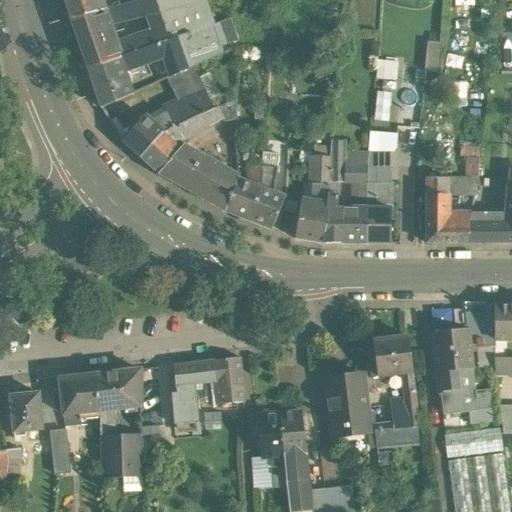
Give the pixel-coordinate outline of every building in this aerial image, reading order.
[(64,0),(71,19),(104,10),(100,0),(64,0)] [(100,0),(104,10),(104,11),(141,2),(148,0),(100,0)] [(148,0),(141,2),(145,16),(150,31),(155,45),(159,44),(212,25),(203,0),(148,0)] [(474,13),(473,0),(455,0),(456,14),(474,13)] [(141,2),(104,11),(109,24),(145,16),(141,2)] [(104,10),(71,19),(88,68),(120,57),(117,47),(115,43),(109,24),(104,11),(104,10)] [(212,25),(159,44),(163,58),(165,64),(155,68),(159,81),(222,53),(212,25)] [(150,31),(115,43),(117,47),(120,57),(155,45),(150,31)] [(440,45),(428,43),(424,71),(436,73),(440,45)] [(155,45),(120,57),(124,69),(125,71),(163,58),(159,44),(155,45)] [(124,69),(120,57),(88,68),(102,107),(133,93),(125,71),(124,69)] [(399,63),(379,60),(377,78),(398,80),(399,63)] [(197,90),(189,75),(174,83),(185,104),(200,97),(197,90)] [(203,87),(197,90),(200,97),(206,93),(203,87)] [(185,104),(163,115),(151,123),(163,134),(203,114),(213,108),(206,93),(200,97),(185,104)] [(213,108),(203,114),(209,126),(223,119),(217,107),(213,108)] [(203,114),(163,134),(176,145),(185,137),(209,126),(203,114)] [(144,116),(122,141),(140,157),(163,134),(151,123),(144,116)] [(316,133),(294,132),(293,149),(315,150),(316,133)] [(163,134),(140,157),(159,174),(181,149),(176,145),(163,134)] [(185,137),(176,145),(181,149),(184,146),(189,142),(185,137)] [(237,175),(184,146),(181,149),(159,174),(170,181),(225,210),(238,179),(237,175)] [(344,153),(330,153),(329,156),(328,182),(352,182),(366,182),(366,166),(366,161),(367,154),(344,153)] [(329,156),(312,155),(309,201),(326,205),(327,195),(328,182),(329,156)] [(390,161),(366,161),(366,166),(366,182),(390,182),(390,161)] [(262,168),(252,167),(251,179),(254,179),(252,185),(261,189),(262,171),(262,168)] [(506,214),(470,214),(468,224),(468,243),(511,242),(511,167),(510,168),(506,214)] [(273,172),(262,171),(261,189),(271,193),(272,188),(273,172)] [(447,177),(427,177),(427,194),(447,195),(447,177)] [(491,177),(478,177),(475,191),(491,191),(491,177)] [(252,185),(238,179),(225,210),(248,220),(261,189),(252,185)] [(366,182),(352,182),(352,208),(366,208),(366,191),(366,182)] [(271,193),(261,189),(248,220),(271,229),(284,198),(271,193)] [(383,191),(366,191),(366,208),(390,208),(390,195),(383,195),(383,191)] [(447,195),(427,194),(427,243),(468,243),(468,224),(470,214),(447,214),(447,195)] [(336,196),(327,195),(326,205),(326,208),(336,208),(336,196)] [(309,201),(299,199),(294,239),(321,243),(326,208),(326,205),(309,201)] [(336,208),(326,208),(321,243),(366,243),(366,208),(352,208),(336,208)] [(390,208),(366,208),(366,243),(390,243),(390,208)] [(483,306),(464,305),(466,331),(467,331),(470,350),(485,348),(484,305),(483,305),(483,306)] [(494,340),(494,305),(484,305),(485,348),(494,347),(494,340)] [(511,305),(494,305),(494,340),(506,340),(506,359),(511,359),(511,305)] [(466,331),(432,335),(436,372),(470,368),(472,368),(470,350),(467,331),(466,331)] [(408,337),(373,342),(375,354),(377,376),(400,374),(412,372),(408,337)] [(375,354),(367,355),(370,377),(377,376),(375,354)] [(239,358),(214,361),(216,381),(219,405),(244,403),(239,358)] [(511,359),(506,359),(494,360),(494,374),(511,374),(511,359)] [(214,361),(173,366),(178,415),(190,414),(187,384),(216,381),(214,361)] [(470,368),(436,372),(438,394),(442,393),(442,390),(458,389),(457,377),(471,375),(470,368)] [(140,370),(96,375),(100,417),(99,418),(100,443),(113,443),(113,434),(113,408),(140,406),(140,370)] [(403,400),(389,402),(392,427),(395,447),(419,444),(416,427),(419,426),(412,372),(400,374),(403,400)] [(96,375),(74,377),(58,378),(60,395),(60,396),(61,396),(62,409),(63,415),(78,413),(79,420),(99,418),(100,417),(96,375)] [(362,377),(324,381),(330,434),(374,430),(374,429),(372,412),(367,412),(362,377)] [(458,389),(442,390),(442,393),(444,412),(461,410),(462,410),(460,394),(459,389),(458,389)] [(489,390),(471,392),(474,411),(491,409),(489,390)] [(471,392),(460,394),(462,410),(461,410),(461,412),(469,412),(474,411),(471,392)] [(38,394),(10,397),(14,437),(24,436),(24,431),(42,429),(38,394)] [(60,395),(54,395),(55,409),(62,409),(61,396),(60,396),(60,395)] [(474,411),(469,412),(471,424),(493,422),(491,409),(474,411)] [(301,412),(279,414),(284,467),(296,466),(295,454),(305,453),(301,412)] [(78,413),(63,415),(64,427),(80,425),(79,420),(78,413)] [(279,414),(257,416),(261,457),(271,456),(273,468),(284,467),(279,414)] [(392,427),(374,429),(374,430),(377,447),(395,447),(392,427)] [(500,428),(443,435),(447,459),(503,452),(500,428)] [(65,431),(49,433),(54,474),(69,473),(65,431)] [(113,443),(100,443),(100,460),(101,466),(101,476),(143,475),(142,458),(141,433),(132,433),(113,434),(113,443)] [(509,511),(502,454),(447,461),(454,511),(509,511)] [(20,456),(6,457),(7,463),(6,473),(17,475),(20,456)] [(308,478),(297,479),(296,466),(284,467),(288,511),(309,510),(311,509),(309,491),(308,478)] [(353,511),(351,486),(323,489),(326,511),(353,511)] [(326,511),(323,489),(309,491),(311,509),(309,510),(309,511),(326,511)]
